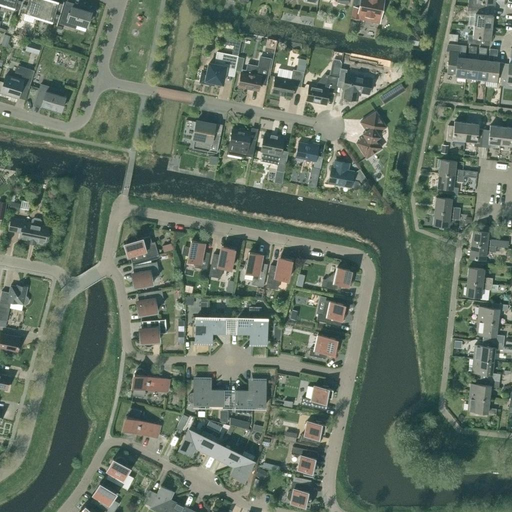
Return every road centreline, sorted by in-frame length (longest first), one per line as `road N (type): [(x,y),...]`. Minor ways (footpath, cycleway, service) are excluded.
road 1 (unclassified): [(350,377),(371,271),(353,252),(128,209),(116,218),(106,263)]
road 2 (residential): [(350,377),(281,362),(141,358),(128,346),(120,284),(106,263)]
road 3 (residential): [(62,511),(116,441),(269,511)]
road 4 (residential): [(329,126),(98,79)]
road 5 (unclassified): [(0,475),(25,443),(72,288)]
road 6 (unclassified): [(335,511),(329,489),(350,377)]
road 7 (residential): [(0,107),(77,124),(98,79)]
